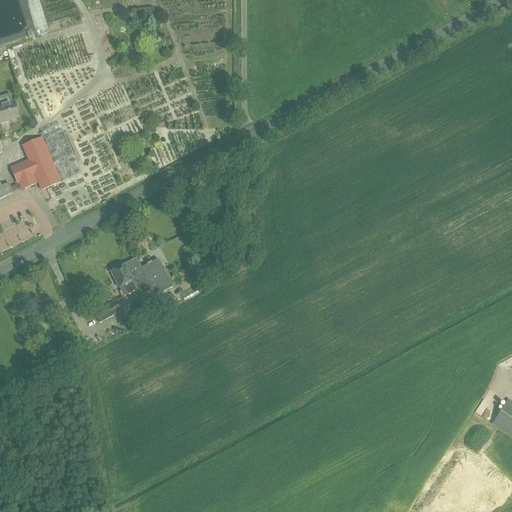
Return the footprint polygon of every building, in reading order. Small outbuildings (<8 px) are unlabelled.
[(0,122),(19,117),(15,101),(0,105),(0,152),(2,152),(0,146),(0,122)] [(84,179),(74,154),(62,126),(42,134),(43,137),(23,145),(30,160),(11,168),(18,183),(19,182),(23,189),(37,183),(35,177),(37,176),(42,190),(62,181),(64,187),(84,179)] [(0,183),(0,199),(13,192),(9,183),(2,187),(0,183)] [(223,262),(218,253),(199,263),(203,272),(223,262)] [(141,268),(136,258),(123,265),(124,265),(111,272),(125,297),(137,290),(140,296),(150,291),(150,290),(153,289),(147,279),(146,279),(141,268)] [(158,259),(141,268),(146,279),(147,279),(153,289),(150,290),(150,291),(154,297),(173,287),(158,259)] [(172,296),(158,303),(158,304),(160,309),(150,315),(152,319),(177,305),(172,296)] [(121,312),(115,301),(94,312),(99,323),(121,312)] [(493,422),(511,435),(511,401),(508,399),(493,422)]
